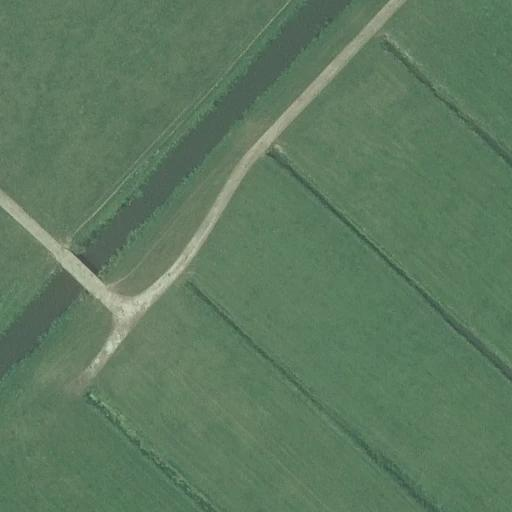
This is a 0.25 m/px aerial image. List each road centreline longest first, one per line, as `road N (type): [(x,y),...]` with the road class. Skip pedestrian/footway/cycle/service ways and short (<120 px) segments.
road 1 (track): [(395,0),(250,153),(184,255),(62,407)]
road 2 (track): [(129,316),(0,203)]
